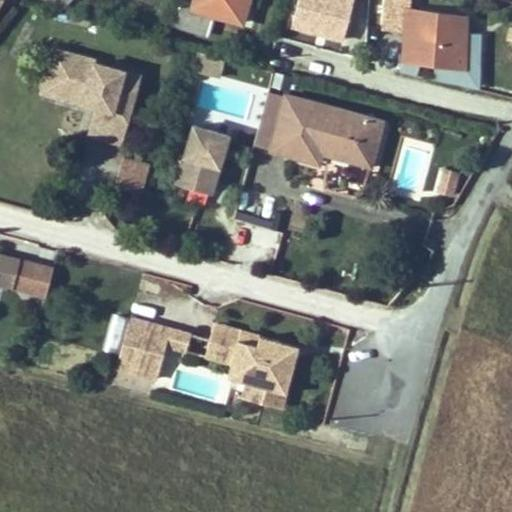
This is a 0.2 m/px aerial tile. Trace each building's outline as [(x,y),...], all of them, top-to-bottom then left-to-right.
[(37,0),(65,8),(71,0),(37,0)] [(178,3),(172,24),(209,34),(215,14),(242,22),(247,0),(194,0),(193,7),(178,3)] [(465,55),(481,55),(482,33),(466,33),(466,17),(410,9),(410,0),(385,0),(381,39),(405,41),(403,72),(417,75),(421,61),(434,63),(434,79),(448,83),(449,82),(462,85),(463,67),(464,67),(465,55)] [(55,49),(46,80),(101,96),(90,134),(108,140),(116,112),(129,115),(140,75),(95,63),(96,60),(55,49)] [(209,54),(197,52),(195,60),(206,63),(209,54)] [(225,58),(209,54),(206,63),(195,60),(192,69),(220,76),(225,58)] [(463,67),(462,85),(480,89),(481,55),(465,55),(464,67),(463,67)] [(98,106),(101,96),(46,80),(43,91),(98,106)] [(254,144),(272,149),(286,96),(268,91),(254,144)] [(370,164),(382,120),(286,94),(272,149),(319,162),(321,151),(370,164)] [(129,115),(116,112),(108,140),(121,143),(129,115)] [(177,181),(211,192),(228,135),(193,125),(177,181)] [(142,190),(150,158),(123,151),(115,183),(142,190)] [(445,169),(439,191),(451,194),(457,172),(445,169)] [(255,227),(251,241),(275,248),(279,234),(255,227)] [(0,283),(13,287),(20,259),(0,254),(0,283)] [(191,334),(130,317),(116,367),(157,379),(169,335),(189,340),(191,334)] [(240,330),(214,323),(205,355),(231,362),(240,330)] [(280,341),(240,330),(231,362),(228,376),(247,381),(262,385),(257,401),(281,408),(295,358),(277,353),(280,341)] [(189,340),(169,335),(166,345),(186,351),(189,340)] [(298,346),(280,341),(277,353),(295,358),(298,346)] [(110,364),(99,361),(95,376),(106,379),(110,364)] [(262,385),(247,381),(243,397),(257,401),(262,385)]
